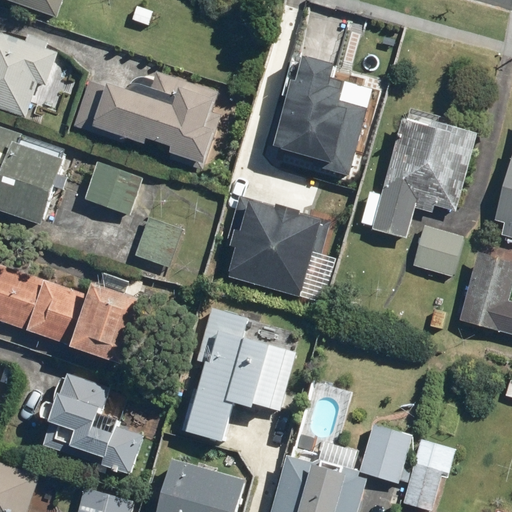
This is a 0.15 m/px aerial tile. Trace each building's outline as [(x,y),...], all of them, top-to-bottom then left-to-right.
[(9,0),(60,19),(67,0),(9,0)] [(0,108),(30,119),(42,85),(50,88),(62,53),(50,49),(52,42),(33,35),(30,42),(0,31),(0,108)] [(300,56),(274,146),(317,158),(315,165),(349,175),(369,108),(339,100),(344,81),(328,77),(332,65),(300,56)] [(94,81),(78,127),(127,144),(128,140),(150,148),(152,142),(174,150),(171,159),(205,171),(219,131),(210,129),(222,94),(159,73),(156,81),(145,78),(140,79),(134,84),(131,91),(113,84),(112,88),(94,81)] [(411,122),(406,121),(376,230),(411,240),(419,211),(435,215),(438,208),(460,214),(482,136),(413,117),(411,122)] [(0,211),(47,227),(69,160),(67,159),(70,151),(0,127),(0,211)] [(143,179),(95,161),(82,197),(130,214),(143,179)] [(511,174),(499,222),(508,225),(505,236),(511,237),(511,174)] [(229,246),(242,249),(233,279),(234,279),(306,300),(318,257),(320,258),(323,259),(333,223),(305,215),(305,213),(282,207),(281,209),(243,198),(233,234),(229,246)] [(186,228),(151,217),(139,260),(173,270),(186,228)] [(467,237),(424,226),(414,268),(457,278),(467,237)] [(511,262),(482,254),(463,322),(511,335),(511,262)] [(99,286),(95,296),(95,298),(0,264),(0,321),(77,348),(76,349),(127,367),(149,304),(99,286)] [(199,390),(186,431),(227,444),(240,406),(259,411),(261,406),(283,413),(299,355),(247,340),(253,321),(214,309),(197,361),(210,365),(203,391),(199,390)] [(130,474),(142,435),(117,427),(119,420),(100,414),(109,388),(69,374),(43,446),(130,474)] [(413,436),(374,425),(360,471),(399,483),(413,436)] [(320,466),(285,457),(270,511),(357,511),(366,481),(357,478),(359,474),(320,463),(320,466)] [(236,511),(245,481),(172,461),(157,511),(236,511)] [(0,511),(30,511),(42,477),(0,463),(0,511)] [(442,472),(415,464),(403,503),(430,511),(442,472)] [(134,511),(137,502),(89,489),(82,511),(134,511)]
